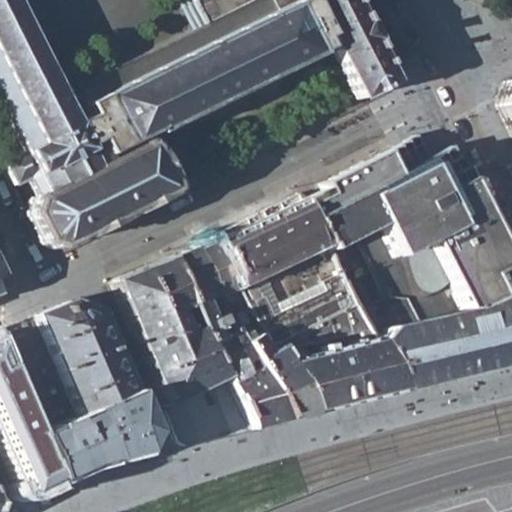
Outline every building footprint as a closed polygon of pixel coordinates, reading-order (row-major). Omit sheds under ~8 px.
[(0,0),(0,86),(30,149),(0,163),(0,166),(10,186),(20,181),(27,194),(23,215),(38,246),(52,251),(157,198),(167,194),(165,189),(177,183),(156,142),(141,148),(140,145),(138,146),(136,144),(131,146),(130,144),(319,50),(315,42),(322,38),(352,101),(386,85),(364,41),(368,39),(358,20),(355,21),(344,0),(190,0),(202,22),(224,11),(235,33),(83,109),(89,120),(95,131),(74,141),(69,130),(3,0),(0,0)] [(511,76),(503,81),(494,103),(511,138),(511,76)] [(354,164),(292,197),(348,307),(369,344),(399,394),(511,365),(511,275),(507,266),(464,178),(454,183),(440,190),(425,159),(394,173),(382,151),(354,164)] [(348,307),(292,197),(287,200),(210,243),(228,280),(248,320),(254,326),(255,328),(264,344),(270,341),(348,307)] [(248,320),(228,280),(210,243),(189,252),(209,295),(231,338),(254,326),(248,320)] [(165,262),(186,311),(195,331),(221,380),(226,388),(249,432),(286,423),(256,373),(247,360),(231,338),(209,295),(189,252),(165,262)] [(182,450),(249,432),(226,388),(214,395),(218,406),(208,410),(200,392),(221,380),(195,331),(184,336),(177,315),(186,311),(165,262),(106,286),(176,446),(182,450)] [(45,313),(0,332),(0,369),(1,369),(9,396),(26,438),(129,398),(95,317),(66,305),(45,313)] [(312,416),(399,394),(369,344),(348,307),(270,341),(312,416)] [(286,423),(312,416),(270,341),(264,344),(255,328),(254,326),(231,338),(247,360),(256,373),(286,423)] [(0,469),(12,497),(22,498),(47,488),(26,438),(9,396),(1,369),(0,369),(0,469)] [(148,440),(129,398),(26,438),(47,488),(87,473),(136,462),(148,440)]
